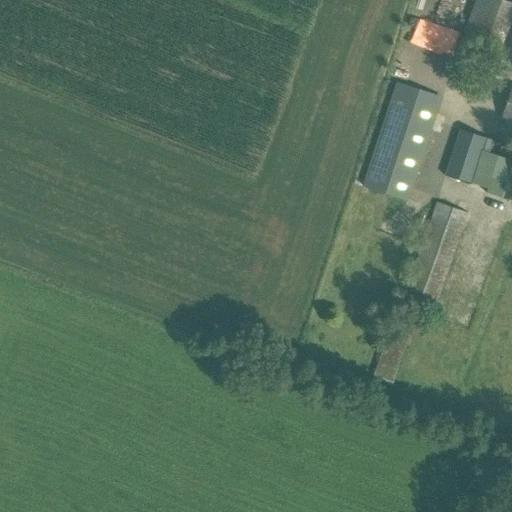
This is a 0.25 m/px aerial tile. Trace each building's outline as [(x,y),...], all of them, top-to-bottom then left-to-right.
[(511,2),(505,0),(474,0),(455,53),(493,66),(511,15),(511,2)] [(396,81),(361,185),(408,201),(443,97),(396,81)] [(511,91),(502,118),(511,121),(511,91)] [(458,129),(443,175),(471,184),(486,138),(458,129)] [(437,202),(400,306),(399,306),(418,313),(431,317),(468,213),(437,202)] [(399,305),(373,380),(392,386),(418,313),(399,306),(400,306),(399,305)]
